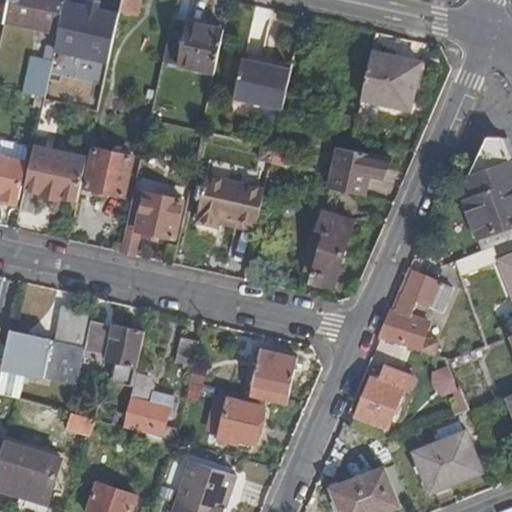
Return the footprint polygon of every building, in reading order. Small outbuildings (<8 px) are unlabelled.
[(61,32),(68,0),(12,0),(8,20),(61,32)] [(138,19),(142,0),(124,0),(121,14),(138,19)] [(209,22),(190,18),(189,23),(208,28),(209,22)] [(216,76),(226,32),(208,28),(189,23),(175,20),(165,64),(216,76)] [(423,67),(374,56),(364,103),(412,113),(423,67)] [(261,67),(273,69),(275,64),(262,61),(261,67)] [(284,113),(292,74),(273,69),(261,67),(243,63),(235,101),(284,113)] [(468,204),(486,252),(497,247),(511,241),(511,163),(503,139),(488,139),(470,182),(478,200),(468,204)] [(0,201),(20,207),(29,165),(27,164),(30,150),(3,144),(0,156),(0,201)] [(90,159),(36,147),(32,166),(26,193),(44,197),(62,201),(79,205),(90,159)] [(331,191),(366,198),(370,179),(385,183),(394,162),(340,150),(331,191)] [(96,151),(88,190),(126,198),(134,160),(96,151)] [(223,221),(259,229),(267,193),(208,180),(200,216),(202,217),(199,227),(220,231),(221,227),(223,221)] [(123,256),(134,258),(140,234),(176,242),(185,203),(181,203),(182,199),(174,197),(173,201),(137,192),(123,256)] [(355,225),(326,216),(321,231),(328,234),(315,276),(320,277),(318,286),(335,291),(355,225)] [(257,235),(259,229),(223,221),(221,227),(257,235)] [(328,234),(321,231),(304,281),(318,286),(320,277),(315,276),(328,234)] [(511,241),(497,247),(511,287),(511,241)] [(405,298),(400,296),(382,340),(437,357),(440,345),(425,340),(431,325),(413,319),(420,305),(446,315),(456,291),(415,274),(405,298)] [(87,352),(93,323),(93,321),(62,314),(55,343),(12,334),(4,369),(0,367),(0,395),(2,396),(19,401),(24,402),(29,377),(80,388),(87,352)] [(135,389),(147,334),(115,326),(114,328),(93,323),(87,352),(109,356),(108,363),(119,366),(116,384),(135,389)] [(195,370),(201,344),(183,341),(177,366),(195,370)] [(252,400),(290,409),(298,372),(291,371),(293,360),(263,352),(252,400)] [(477,353),(472,355),(475,362),(481,360),(477,353)] [(291,371),(298,372),(300,361),(293,360),(291,371)] [(445,365),(426,373),(435,397),(455,390),(445,365)] [(415,379),(386,368),(380,382),(373,380),(358,419),(390,432),(405,393),(409,394),(415,379)] [(192,385),(204,388),(206,378),(201,377),(203,372),(195,370),(192,385)] [(139,374),(136,396),(150,399),(154,376),(139,374)] [(471,412),(463,392),(456,394),(461,407),(454,410),(457,418),(471,412)] [(152,438),(178,445),(180,433),(166,429),(169,418),(174,419),(179,405),(173,404),(175,400),(155,395),(152,405),(132,401),(125,430),(152,438)] [(265,411),(230,402),(221,442),(237,446),(239,441),(257,445),(265,411)] [(70,430),(78,433),(82,418),(74,416),(70,430)] [(114,427),(124,430),(127,419),(116,417),(114,427)] [(78,433),(93,437),(98,423),(82,418),(78,433)] [(482,475),(462,422),(435,433),(440,446),(415,455),(420,468),(414,470),(418,479),(424,477),(431,496),(482,475)] [(176,454),(178,445),(152,438),(150,447),(176,454)] [(0,460),(0,491),(22,498),(23,492),(51,501),(63,463),(5,445),(0,460)] [(225,511),(236,479),(193,463),(176,511),(225,511)] [(341,511),(388,511),(412,503),(397,467),(344,488),(344,489),(334,494),(341,511)] [(132,511),(138,499),(98,486),(89,511),(132,511)]
